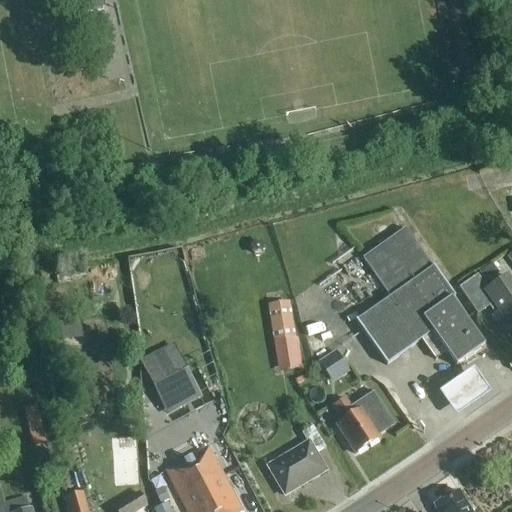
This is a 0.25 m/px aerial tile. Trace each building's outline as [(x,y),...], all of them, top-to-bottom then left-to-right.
[(84,0),(88,15),(104,12),(101,0),(84,0)] [(456,369),(484,349),(451,302),(454,300),(433,270),(432,270),(405,231),(362,261),(390,301),(356,324),(386,367),(432,335),(456,369)] [(504,335),(511,328),(511,286),(507,279),(487,293),(477,277),(459,290),(477,316),(492,306),(499,315),(492,319),(504,335)] [(267,307),(278,374),(302,370),(297,343),(296,343),(290,303),(267,307)] [(181,387),(158,400),(167,417),(201,399),(174,347),(140,365),(149,382),(171,370),(181,387)] [(337,354),(319,366),(333,387),(351,375),(337,354)] [(171,370),(149,382),(158,400),(181,387),(171,370)] [(473,371),(439,396),(450,412),(456,419),(490,395),(484,387),(473,371)] [(345,400),(332,409),(342,424),(336,428),(355,456),(379,441),(377,437),(393,427),(373,397),(352,411),(345,400)] [(284,498),(325,474),(315,456),(325,450),(312,429),(301,435),(308,446),(268,469),(284,498)] [(34,449),(53,444),(50,430),(30,435),(34,449)] [(241,511),(207,448),(165,473),(185,511),(241,511)] [(160,507),(169,503),(163,490),(154,494),(160,507)] [(469,511),(458,493),(433,508),(435,511),(469,511)] [(113,509),(114,511),(145,511),(145,510),(148,509),(139,494),(113,509)] [(87,511),(82,495),(64,500),(66,511),(87,511)]
